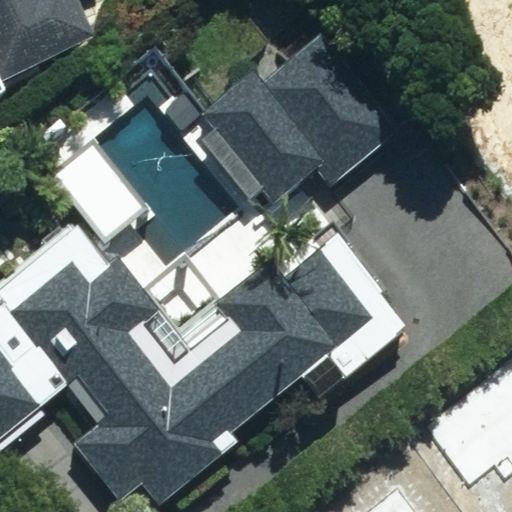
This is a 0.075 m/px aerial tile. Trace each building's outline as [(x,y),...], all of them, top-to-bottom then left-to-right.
[(0,0),(0,88),(74,51),(56,15),(76,5),(73,0),(0,0)] [(305,51),(249,98),(327,192),(384,144),(305,51)] [(236,94),(192,130),(264,218),(308,182),(236,94)] [(83,154),(37,190),(93,260),(139,224),(83,154)] [(93,288),(57,248),(0,299),(0,443),(53,395),(90,436),(62,462),(107,511),(122,511),(130,505),(136,511),(163,511),(223,458),(217,450),(311,365),(341,398),(402,343),(323,256),(269,305),(252,286),(206,328),(214,337),(163,383),(129,346),(144,332),(99,282),(93,288)] [(511,511),(511,424),(506,418),(378,511),(511,511)]
